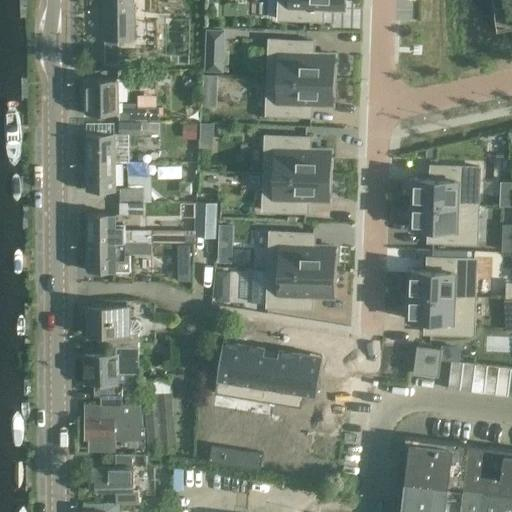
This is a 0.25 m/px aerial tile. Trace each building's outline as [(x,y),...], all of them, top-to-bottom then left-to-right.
[(134,38),(133,0),(102,0),(103,38),(134,38)] [(279,0),(278,18),(323,20),(323,7),(344,8),(344,0),(279,0)] [(224,70),(226,27),(206,26),(205,69),(224,70)] [(270,39),(268,77),(334,79),(335,54),(313,53),(314,41),(270,39)] [(268,77),(267,114),(311,116),(311,103),(333,104),(334,79),(268,77)] [(118,79),(86,79),(86,114),(119,113),(119,121),(140,121),(159,121),(159,107),(137,107),(137,103),(119,104),(118,79)] [(139,103),(157,102),(156,92),(138,93),(139,103)] [(140,121),(119,121),(119,134),(141,133),(140,121)] [(159,121),(140,121),(141,133),(159,133),(159,121)] [(86,134),(86,162),(114,162),(114,134),(86,134)] [(266,135),(265,172),(330,175),(331,150),(310,149),(310,137),(266,135)] [(114,162),(86,162),(87,190),(114,190),(114,162)] [(414,177),(413,203),(478,205),(480,167),(435,165),(435,178),(414,177)] [(265,172),(263,210),(307,212),(308,199),(329,200),(330,175),(265,172)] [(511,202),(511,178),(501,179),(501,203),(511,202)] [(144,188),(119,188),(119,202),(144,202),(144,188)] [(144,202),(119,202),(120,213),(144,213),(144,202)] [(217,203),(196,202),(196,219),(195,233),(215,234),(216,219),(217,203)] [(413,203),(412,227),(433,228),(433,241),(477,243),(478,205),(413,203)] [(87,214),(87,242),(151,241),(151,230),(125,230),(125,224),(115,224),(115,213),(87,214)] [(503,247),(511,246),(511,220),(502,221),(503,247)] [(218,259),(232,260),(234,222),(220,221),(218,259)] [(333,240),(332,223),(317,223),(318,240),(333,240)] [(184,230),(152,230),(152,241),(185,241),(184,230)] [(271,231),(269,269),(335,271),(335,246),(314,246),(315,233),(271,231)] [(151,241),(87,242),(87,270),(131,269),(131,253),(151,253),(151,241)] [(190,244),(178,244),(178,280),(190,280),(190,244)] [(410,269),(409,293),(475,296),(476,258),(432,257),(432,270),(410,269)] [(269,269),(268,306),(312,308),(312,295),(334,296),(335,271),(269,269)] [(409,293),(409,319),(430,320),(429,333),(473,334),(475,296),(409,293)] [(100,345),(115,345),(138,345),(138,332),(130,332),(129,305),(87,305),(87,334),(100,334),(100,345)] [(443,348),(417,344),(414,372),(439,375),(443,348)] [(101,403),(110,403),(123,403),(122,372),(139,372),(138,345),(115,345),(115,353),(83,353),(84,383),(95,383),(94,395),(101,395),(101,403)] [(236,415),(273,421),(282,362),(245,356),(236,415)] [(472,386),(477,358),(465,356),(460,384),(472,386)] [(484,388),(489,360),(477,358),(472,386),(484,388)] [(496,390),(500,362),(489,360),(484,388),(496,390)] [(308,426),(317,368),(282,362),(273,421),(308,426)] [(507,392),(511,364),(500,362),(496,390),(507,392)] [(114,414),(114,417),(114,426),(127,426),(127,417),(142,417),(141,403),(123,403),(110,403),(110,414),(114,414)] [(134,426),(127,426),(114,426),(114,417),(85,417),(85,438),(90,438),(90,450),(105,450),(104,437),(135,437),(134,426)] [(511,449),(406,436),(400,481),(511,494),(511,449)] [(133,488),(133,465),(133,454),(116,455),(116,465),(91,465),(92,488),(115,488),(115,502),(138,502),(138,488),(133,488)] [(245,456),(243,466),(264,470),(265,461),(265,460),(245,456)] [(265,461),(264,470),(283,473),(284,464),(265,461)] [(511,511),(511,494),(400,481),(396,511),(511,511)]
